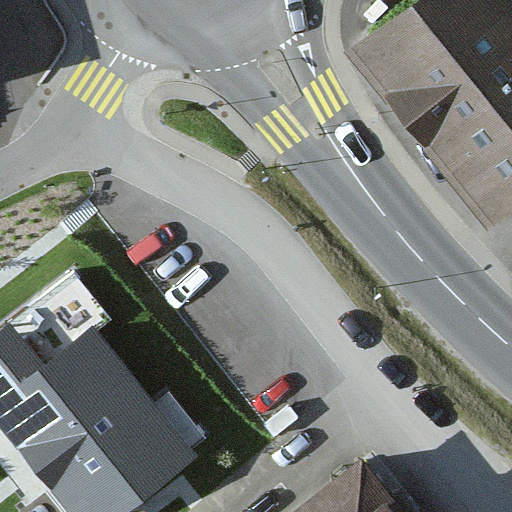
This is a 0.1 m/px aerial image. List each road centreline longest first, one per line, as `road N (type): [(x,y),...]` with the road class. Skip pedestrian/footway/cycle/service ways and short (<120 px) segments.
road 1 (secondary): [(257,32),(307,117),(409,247),(511,349)]
road 2 (residential): [(0,175),(83,124),(129,33)]
road 3 (secondary): [(129,33),(171,48),(215,48),(257,32)]
